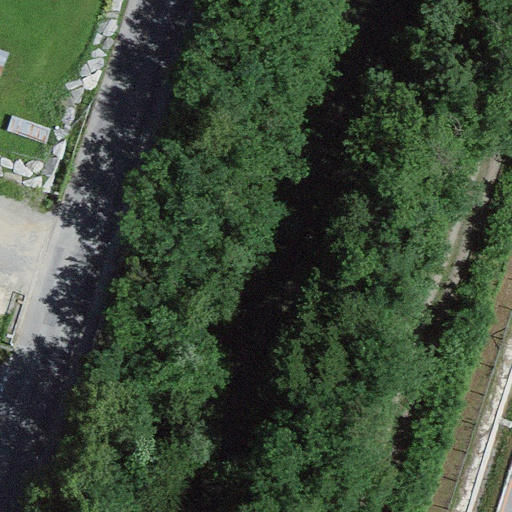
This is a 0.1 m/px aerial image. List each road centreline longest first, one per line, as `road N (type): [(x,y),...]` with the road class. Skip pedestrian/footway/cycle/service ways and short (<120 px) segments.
road 1 (residential): [(0,486),(161,0)]
road 2 (track): [(366,511),(511,69)]
